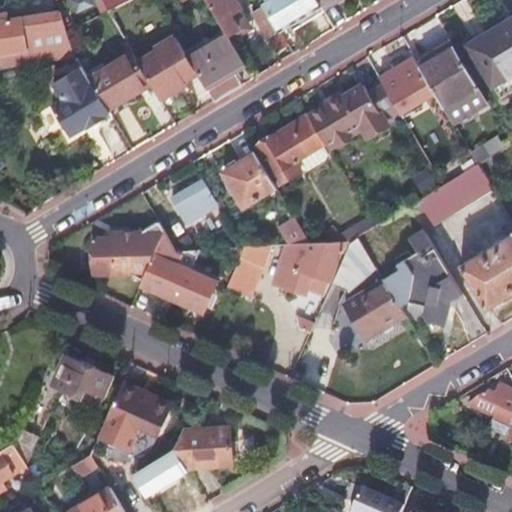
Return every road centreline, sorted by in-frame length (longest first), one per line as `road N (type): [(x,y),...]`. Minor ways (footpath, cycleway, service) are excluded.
road 1 (residential): [(18,244),(424,0)]
road 2 (residential): [(25,286),(354,434)]
road 3 (residential): [(354,434),(511,347)]
road 4 (residential): [(354,434),(511,505)]
road 5 (residential): [(225,511),(354,434)]
